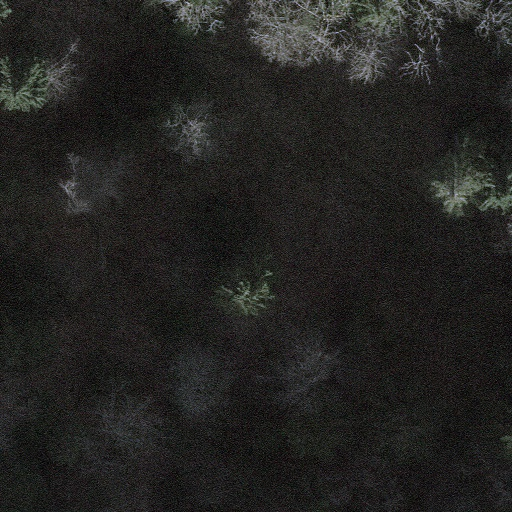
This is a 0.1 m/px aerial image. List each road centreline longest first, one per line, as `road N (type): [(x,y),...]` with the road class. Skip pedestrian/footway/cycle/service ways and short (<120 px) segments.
road 1 (track): [(113,0),(235,66),(389,181),(428,240),(511,251)]
road 2 (track): [(235,66),(318,42),(511,30)]
